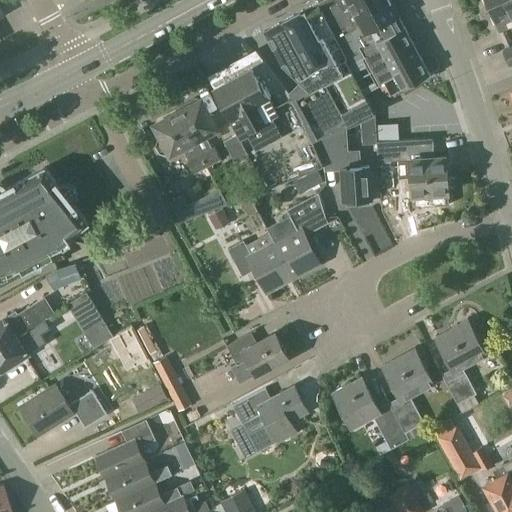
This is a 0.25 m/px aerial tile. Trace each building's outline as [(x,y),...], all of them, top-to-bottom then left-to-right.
[(394,73),(369,29),(381,23),(368,0),(318,0),(314,2),(344,58),(347,63),(364,54),(379,82),(394,73)] [(369,29),(394,73),(401,87),(428,72),(419,56),(397,15),(398,14),(389,0),(368,0),(381,23),(369,29)] [(504,22),(511,17),(511,0),(485,0),(499,31),(506,28),(504,22)] [(314,2),(264,30),(287,72),(292,70),(295,75),(303,83),(292,94),(315,139),(353,122),(373,113),(347,63),(344,58),(314,2)] [(511,65),(511,64),(511,44),(501,49),(508,66),(511,65)] [(246,59),(209,80),(213,88),(237,133),(248,154),(266,187),(323,164),(291,95),(265,60),(251,68),(246,59)] [(179,107),(176,109),(208,167),(223,160),(215,144),(208,132),(216,127),(215,125),(218,120),(214,114),(208,111),(200,98),(198,99),(194,98),(188,101),(188,105),(181,108),(179,107)] [(156,122),(154,123),(160,135),(156,138),(154,145),(158,152),(164,154),(166,154),(169,152),(170,153),(181,146),(195,172),(195,174),(208,167),(176,109),(174,110),(174,112),(167,116),(163,115),(157,118),(156,122)] [(392,135),(391,122),(370,123),(371,136),(392,135)] [(315,139),(313,140),(324,164),(324,170),(341,169),(343,198),(346,198),(347,203),(367,202),(367,196),(370,196),(368,165),(361,165),(360,149),(348,150),(347,125),(315,139)] [(237,133),(223,140),(234,161),(248,154),(237,133)] [(415,138),(376,140),(377,164),(378,164),(379,162),(410,160),(412,195),(446,193),(444,155),(417,156),(415,138)] [(45,167),(0,190),(0,274),(7,272),(8,274),(62,245),(61,243),(88,222),(45,167)] [(275,241),(293,275),(319,262),(304,234),(328,222),(318,191),(286,208),(290,214),(267,227),(275,241)] [(171,201),(182,220),(193,216),(182,195),(171,201)] [(208,215),(215,229),(229,223),(222,208),(208,215)] [(293,275),(275,241),(258,250),(252,242),(247,245),(243,238),(227,247),(241,275),(254,268),(266,290),(293,275)] [(66,256),(48,271),(56,280),(74,265),(66,256)] [(76,270),(53,280),(59,292),(81,283),(76,270)] [(86,292),(67,304),(94,347),(113,335),(86,292)] [(4,317),(0,319),(0,345),(15,336),(27,328),(37,322),(43,319),(44,318),(54,312),(44,297),(33,303),(6,320),(4,317)] [(15,336),(0,345),(0,369),(27,354),(46,342),(42,335),(51,329),(44,318),(43,319),(37,322),(27,328),(15,336)] [(485,354),(466,318),(435,336),(452,367),(440,373),(461,411),(478,402),(473,393),(476,392),(462,366),(485,354)] [(226,343),(236,363),(232,365),(239,378),(254,370),(255,373),(286,356),(273,331),(256,341),(251,330),(226,343)] [(389,401),(408,438),(409,439),(426,430),(421,422),(423,421),(409,395),(432,382),(413,347),(382,364),(399,396),(389,401)] [(368,373),(376,369),(366,352),(358,357),(368,373)] [(179,409),(190,403),(175,374),(164,380),(179,409)] [(408,438),(389,401),(377,407),(361,377),(332,392),(351,425),(372,414),(385,439),(375,445),(380,453),(408,438)] [(54,384),(21,405),(38,432),(71,411),(74,408),(85,425),(105,411),(91,390),(67,405),(54,384)] [(166,396),(160,385),(134,398),(140,410),(166,396)] [(231,404),(241,422),(257,449),(295,430),(289,419),(307,410),(293,385),(270,397),(265,386),(231,404)] [(106,477),(145,460),(138,446),(155,438),(146,418),(121,429),(126,441),(96,455),(106,477)] [(481,468),(482,468),(472,451),(454,418),(434,429),(462,479),(481,468)] [(493,464),(482,445),(472,451),(482,468),(481,468),(482,470),(493,464)] [(189,449),(177,455),(183,468),(195,462),(189,449)] [(511,511),(511,459),(495,469),(499,476),(485,484),(500,511),(511,511)] [(116,499),(155,481),(154,481),(171,474),(167,464),(150,472),(145,460),(106,477),(116,499)] [(155,481),(116,499),(121,511),(143,511),(182,494),(194,488),(190,480),(160,494),(155,481)] [(398,511),(424,511),(426,511),(410,483),(389,495),(398,511)] [(200,511),(209,508),(205,499),(188,506),(182,494),(143,511),(200,511)]
